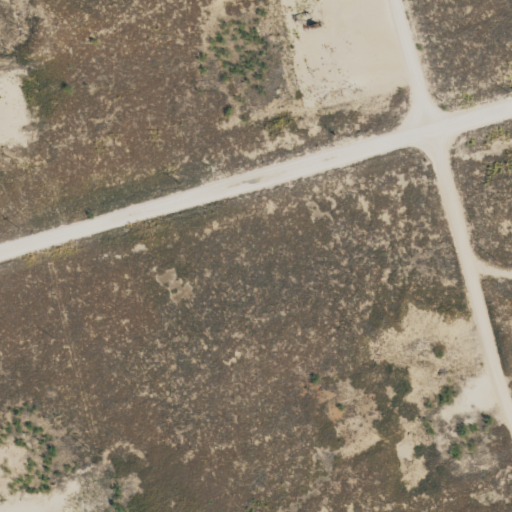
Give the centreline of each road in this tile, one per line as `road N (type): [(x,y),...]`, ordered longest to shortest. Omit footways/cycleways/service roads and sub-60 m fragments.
road 1 (track): [(511,104),(0,248)]
road 2 (track): [(511,415),(394,0)]
